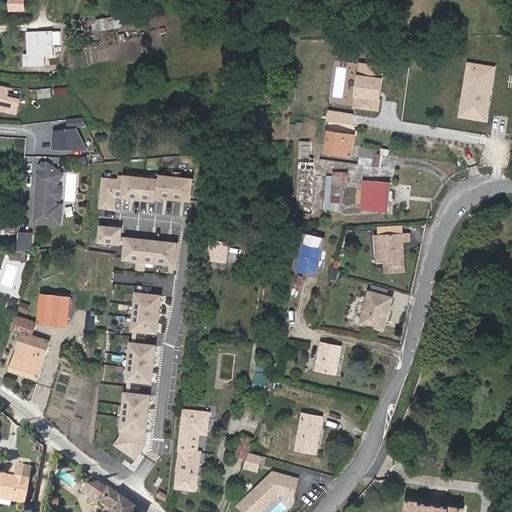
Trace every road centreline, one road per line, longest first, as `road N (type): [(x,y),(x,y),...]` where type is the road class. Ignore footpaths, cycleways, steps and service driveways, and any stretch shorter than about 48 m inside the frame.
road 1 (tertiary): [(324,511),(384,419),(454,211),(483,191),(511,186)]
road 2 (tertiary): [(0,390),(156,511)]
